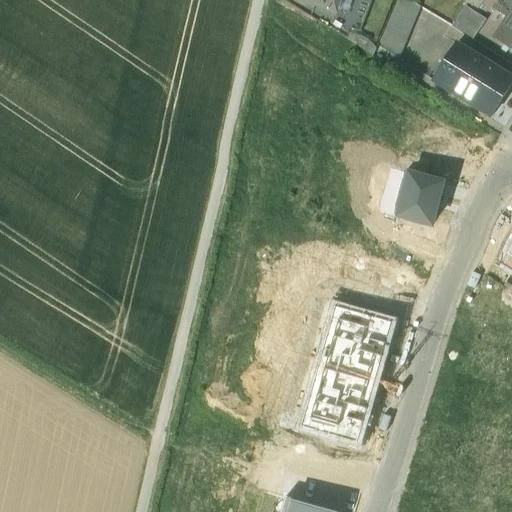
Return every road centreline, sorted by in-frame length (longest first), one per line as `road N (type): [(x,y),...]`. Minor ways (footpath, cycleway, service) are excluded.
road 1 (residential): [(375,511),(435,311),(507,159)]
road 2 (track): [(155,440),(0,344)]
